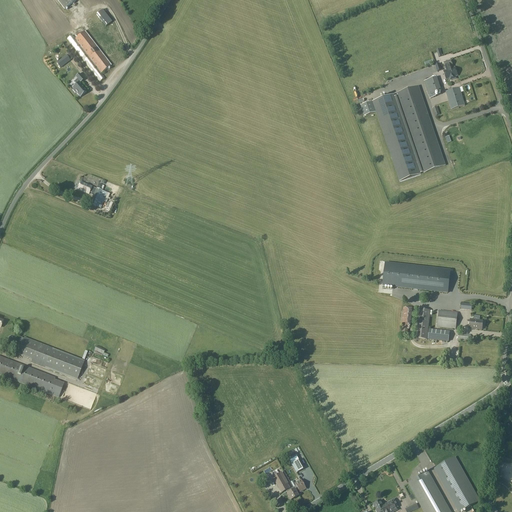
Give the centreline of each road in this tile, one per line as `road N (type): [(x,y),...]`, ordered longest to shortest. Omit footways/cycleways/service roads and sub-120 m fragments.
road 1 (unclassified): [(0,237),(28,180),(103,100),(170,0)]
road 2 (unclassified): [(301,511),(500,388)]
road 3 (unclassified): [(511,131),(465,0)]
road 4 (track): [(485,511),(500,388)]
